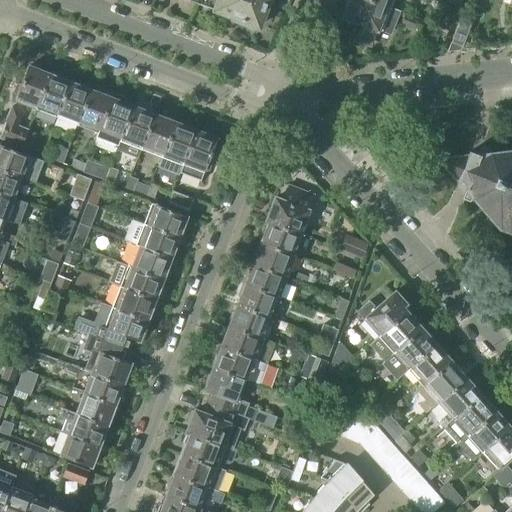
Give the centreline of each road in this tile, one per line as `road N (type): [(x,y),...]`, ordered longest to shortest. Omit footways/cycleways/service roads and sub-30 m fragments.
road 1 (residential): [(274,97),(114,511)]
road 2 (residential): [(511,357),(274,97)]
road 3 (residential): [(0,10),(239,99),(274,97)]
road 4 (residential): [(274,97),(257,70),(71,0)]
road 5 (residential): [(358,79),(511,64)]
